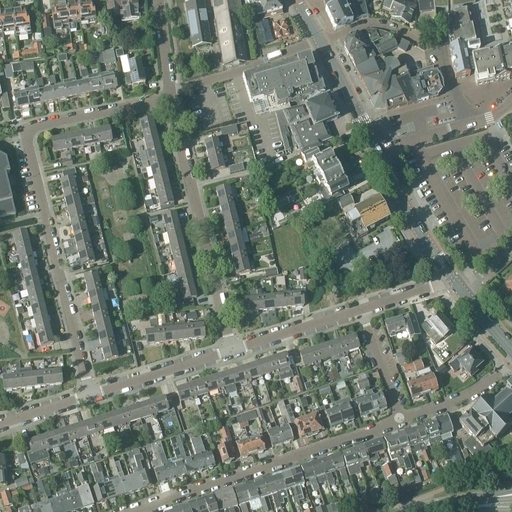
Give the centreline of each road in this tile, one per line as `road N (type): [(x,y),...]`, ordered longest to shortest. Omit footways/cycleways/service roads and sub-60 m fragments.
road 1 (residential): [(169,98),(25,132),(90,394)]
road 2 (residential): [(402,420),(126,511)]
road 3 (residential): [(232,350),(169,98)]
road 4 (residential): [(318,41),(169,98)]
road 5 (residential): [(90,394),(232,350)]
road 6 (secondary): [(449,279),(379,153)]
road 7 (residential): [(232,350),(360,310)]
road 8 (secondary): [(379,153),(318,41)]
road 9 (residential): [(511,360),(462,397),(402,420)]
